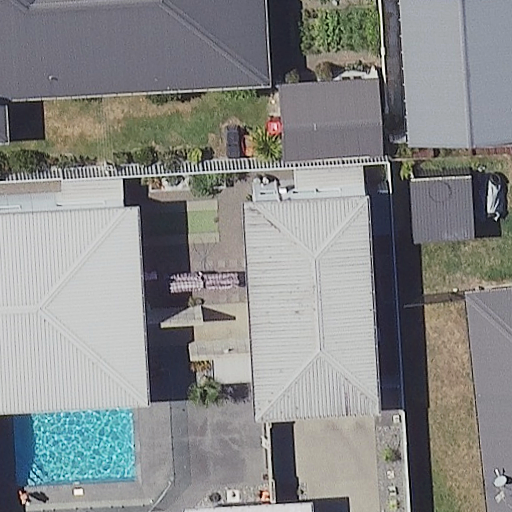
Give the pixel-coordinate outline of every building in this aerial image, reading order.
[(0,0),(0,90),(264,74),(259,0),(0,0)] [(511,0),(402,0),(402,76),(403,135),(511,136),(511,0)] [(403,135),(402,76),(290,75),(290,134),(403,135)] [(504,167),(423,157),(415,225),(496,234),(504,167)] [(386,183),(259,182),(257,410),(384,412),(386,183)] [(0,511),(0,404),(28,402),(48,401),(153,395),(141,184),(0,191),(0,511),(316,511),(316,495),(192,502),(192,511),(0,511)] [(511,511),(511,291),(475,296),(496,511),(511,511)]
